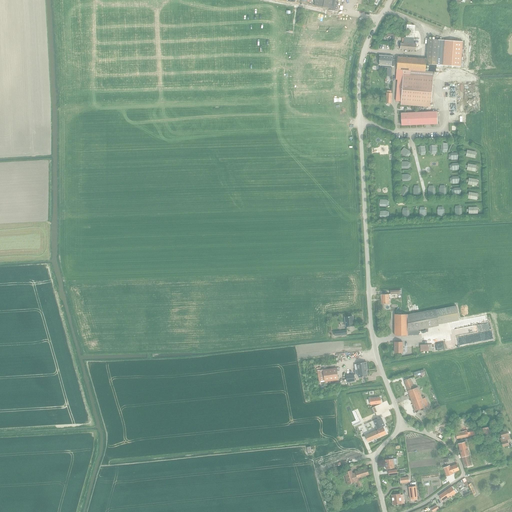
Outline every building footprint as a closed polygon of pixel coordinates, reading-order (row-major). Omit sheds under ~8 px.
[(315,0),(315,6),(330,8),(330,10),(337,11),(338,6),(336,6),(337,0),(315,0)] [(414,44),(414,38),(415,26),(407,25),(406,37),(404,37),(404,43),(401,43),(400,49),(416,51),(417,45),(414,44)] [(436,65),(461,66),(462,41),(437,40),(427,39),(426,59),(398,57),(397,69),(425,71),(426,64),(436,65)] [(380,65),(380,67),(388,68),(387,69),(386,76),(391,77),(391,70),(389,69),(389,68),(391,68),(391,66),(394,66),(394,57),(392,56),(380,55),(379,65),(380,65)] [(400,104),(431,107),(433,77),(403,74),(400,104)] [(437,124),(437,112),(401,113),(401,125),(437,124)] [(381,304),(390,303),(389,294),(381,294),(381,304)] [(408,314),(400,314),(395,314),(395,335),(412,335),(419,335),(419,329),(439,325),(439,324),(459,320),(456,305),(436,310),(408,315),(408,314)] [(346,327),(353,326),(352,316),(345,317),(346,327)] [(355,370),(356,374),(359,373),(359,376),(367,375),(367,368),(368,368),(367,361),(358,363),(359,369),(355,370)] [(336,368),(323,370),(318,371),(319,382),(325,381),(325,382),(338,380),(336,368)] [(415,411),(425,407),(418,387),(414,389),(410,378),(404,380),(415,411)] [(368,442),(386,433),(382,424),(379,425),(381,428),(377,430),(365,435),(368,442)] [(484,437),(493,435),(491,427),(482,428),(484,437)] [(509,435),(507,430),(500,432),(502,437),(502,438),(500,438),(503,447),(510,445),(509,440),(510,440),(509,435)] [(464,467),(471,465),(468,455),(469,455),(465,441),(458,444),(464,467)] [(386,469),(394,468),(393,458),(385,459),(386,469)] [(452,474),(452,472),(449,466),(449,465),(443,467),(446,476),(452,474)] [(362,486),(359,478),(369,475),(367,469),(352,474),(351,470),(343,473),(347,484),(356,481),(358,487),(362,486)] [(451,496),(457,492),(452,486),(438,496),(442,501),(450,495),(451,496)] [(392,495),(393,505),(402,504),(402,501),(404,500),(403,495),(401,495),(401,494),(392,495)]
